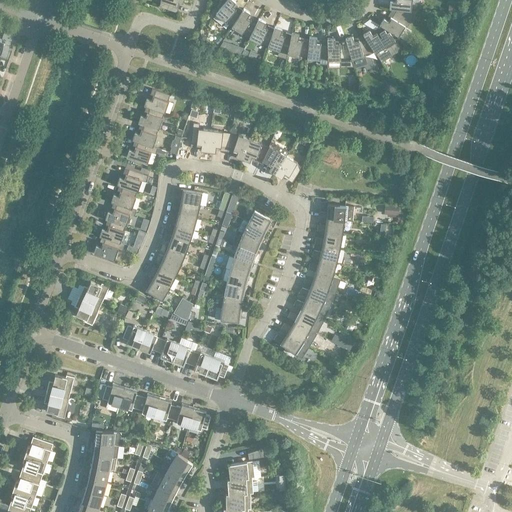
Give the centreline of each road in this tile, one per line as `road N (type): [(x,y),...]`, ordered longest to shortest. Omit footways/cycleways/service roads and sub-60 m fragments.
road 1 (residential): [(231,401),(251,335),(292,262),(300,214),(292,203),(256,181),(183,166),(164,178),(153,241),(138,268),(125,275),(62,251)]
road 2 (secondary): [(507,0),(354,436)]
road 3 (secondary): [(378,442),(511,58)]
road 4 (residential): [(62,251),(130,51)]
road 5 (residential): [(231,401),(33,336)]
road 6 (residential): [(8,412),(75,442),(58,511)]
road 7 (residential): [(372,0),(367,11),(337,21),(282,13),(258,0)]
road 8 (residential): [(0,137),(38,18)]
